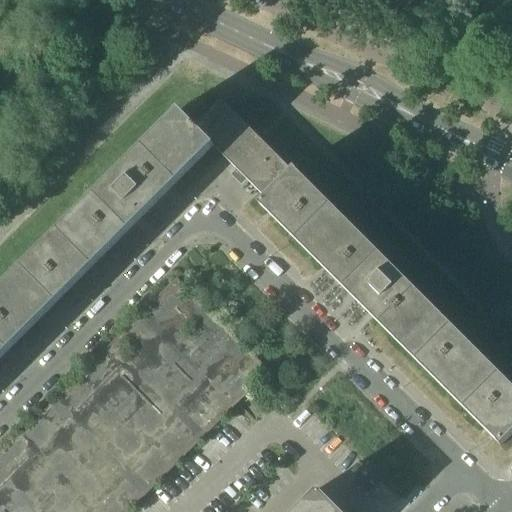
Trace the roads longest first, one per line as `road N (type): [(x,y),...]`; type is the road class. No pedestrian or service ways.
road 1 (residential): [(506,511),(203,218),(0,417)]
road 2 (tertiary): [(511,165),(168,0)]
